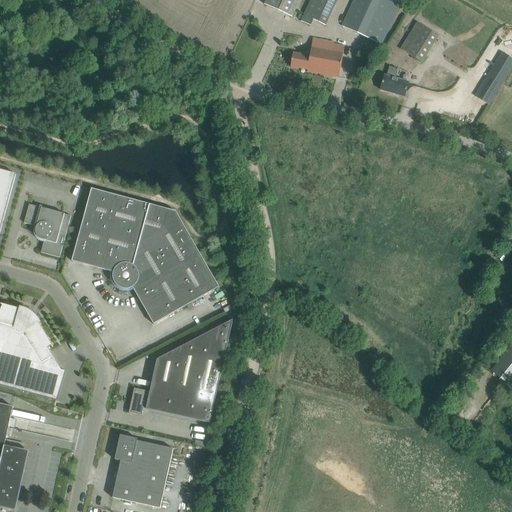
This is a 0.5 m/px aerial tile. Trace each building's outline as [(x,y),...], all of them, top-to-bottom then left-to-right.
[(299,0),(266,0),(265,5),(292,17),(299,0)] [(310,0),(303,16),(301,21),(311,26),(313,21),(326,26),(338,0),(310,0)] [(382,45),(402,0),(353,0),(342,26),(382,45)] [(422,63),(438,38),(426,29),(417,23),(400,49),(422,63)] [(313,38),(309,56),(310,57),(307,70),(307,72),(339,78),(341,68),(344,47),(333,45),(334,42),(313,38)] [(511,59),(502,53),(480,87),(475,96),(489,105),(511,68),(511,59)] [(310,57),(309,56),(293,54),(291,67),(307,70),(310,57)] [(385,76),(380,90),(405,97),(409,83),(396,79),(398,69),(390,67),(387,76),(385,76)] [(0,232),(16,174),(0,169),(0,232)] [(219,287),(177,213),(176,212),(92,189),(72,261),(92,267),(93,266),(115,272),(115,273),(114,276),(115,279),(116,282),(118,285),(120,287),(123,288),(126,288),(129,288),(132,287),(133,286),(145,306),(144,307),(154,325),(219,287)] [(60,258),(71,216),(29,205),(24,223),(37,227),(36,229),(36,231),(36,233),(37,236),(38,237),(40,239),(42,240),(44,240),(41,253),(60,258)] [(62,370),(55,360),(49,348),(52,347),(53,347),(38,322),(38,321),(36,319),(34,317),(31,320),(30,319),(31,318),(30,316),(29,315),(27,315),(26,316),(25,315),(27,312),(26,311),(24,310),(22,309),(1,304),(1,305),(2,306),(0,313),(0,385),(58,401),(66,371),(62,370)] [(210,423),(233,320),(157,360),(150,392),(134,388),(129,413),(142,415),(144,409),(210,423)] [(511,344),(491,371),(510,386),(511,383),(511,344)] [(0,468),(5,446),(13,407),(0,403),(0,468)] [(160,508),(173,449),(137,441),(138,439),(120,435),(115,460),(121,461),(113,498),(160,508)] [(29,451),(23,450),(5,446),(0,468),(0,507),(16,511),(29,451)]
